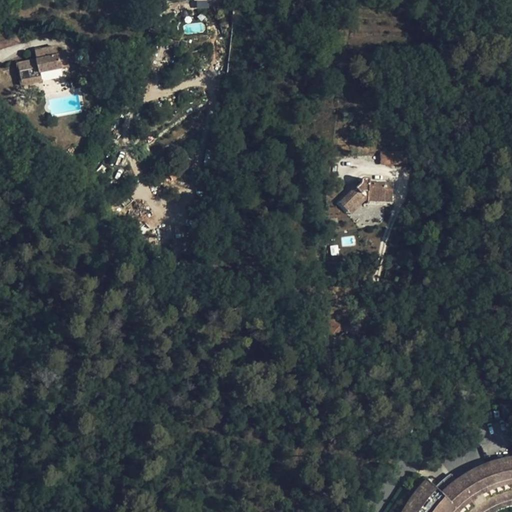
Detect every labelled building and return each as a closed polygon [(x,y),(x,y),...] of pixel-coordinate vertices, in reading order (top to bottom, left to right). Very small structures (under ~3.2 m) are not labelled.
[(49,71),(72,69),(71,57),(65,58),(64,51),(47,51),(47,57),(21,58),(22,78),(50,77),(49,71)] [(345,122),(353,119),(350,112),(342,114),(345,122)] [(394,137),(375,140),(377,152),(397,148),(394,137)] [(377,152),(375,140),(368,142),(371,153),(377,152)] [(382,183),(385,189),(391,186),(386,170),(376,173),(369,170),(364,173),(361,179),(361,182),(344,200),(351,206),(366,192),(382,183)] [(368,197),(385,189),(382,183),(366,192),(351,206),(356,210),(368,197)] [(341,236),(341,246),(355,246),(355,236),(341,236)] [(330,245),(331,255),(339,255),(338,244),(330,245)] [(511,415),(511,403),(502,404),(502,416),(511,415)] [(473,511),(474,510),(481,505),(499,496),(511,492),(511,454),(494,458),(472,467),(455,477),(439,466),(427,479),(418,491),(408,511),(473,511)]
